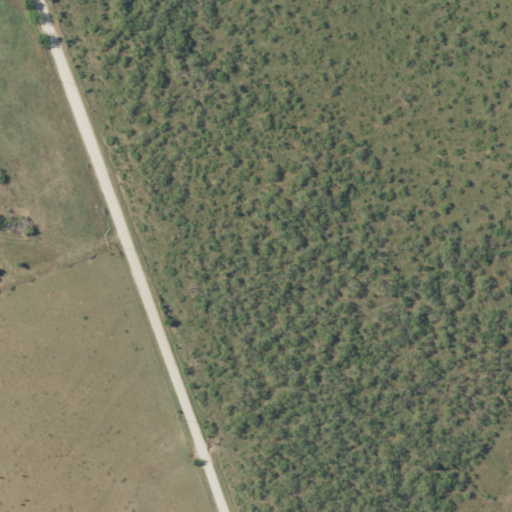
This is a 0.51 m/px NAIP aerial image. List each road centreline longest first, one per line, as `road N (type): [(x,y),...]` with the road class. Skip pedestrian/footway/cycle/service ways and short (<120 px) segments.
road 1 (residential): [(37,0),(224,511)]
road 2 (residential): [(130,252),(120,267),(0,310)]
